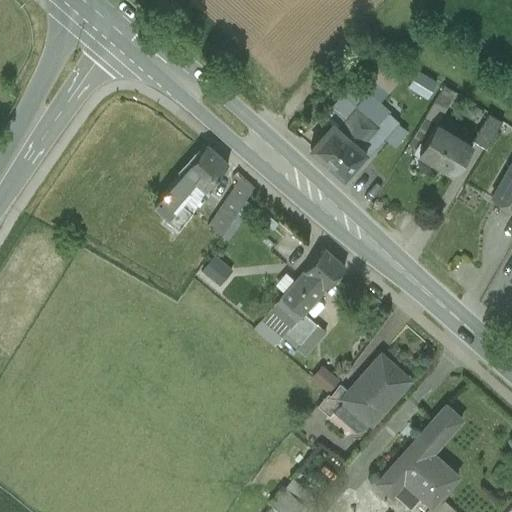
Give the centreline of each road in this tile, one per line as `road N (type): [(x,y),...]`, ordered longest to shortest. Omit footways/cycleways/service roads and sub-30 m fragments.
road 1 (primary): [(106,11),(511,368)]
road 2 (primary): [(0,183),(106,11)]
